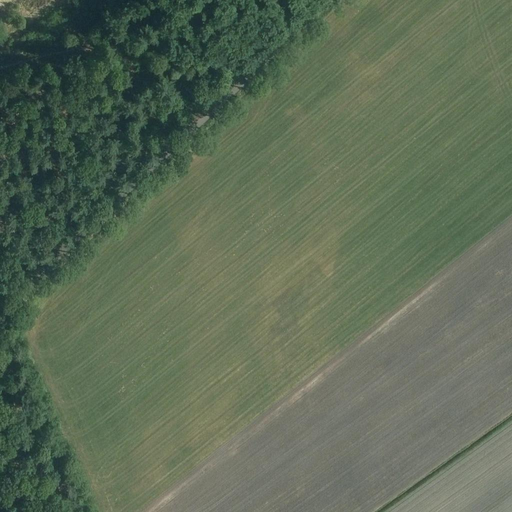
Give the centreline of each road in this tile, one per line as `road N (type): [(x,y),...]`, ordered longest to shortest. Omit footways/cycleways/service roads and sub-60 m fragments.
road 1 (unclassified): [(0,314),(328,0)]
road 2 (track): [(220,102),(184,93),(126,52),(80,44)]
